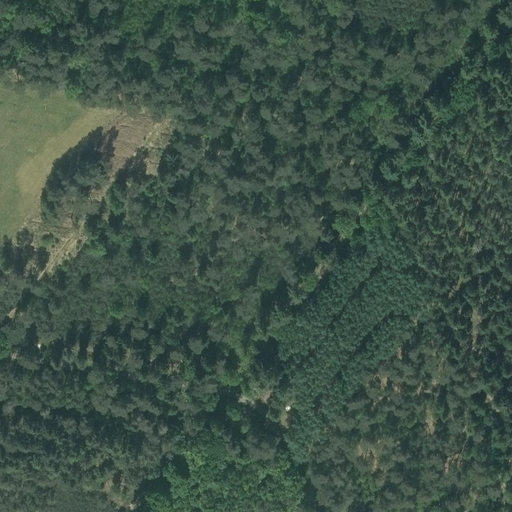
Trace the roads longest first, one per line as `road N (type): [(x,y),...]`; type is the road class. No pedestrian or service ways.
road 1 (track): [(431,107),(217,393),(267,403),(321,511)]
road 2 (track): [(0,13),(431,107)]
road 3 (track): [(511,3),(431,107)]
